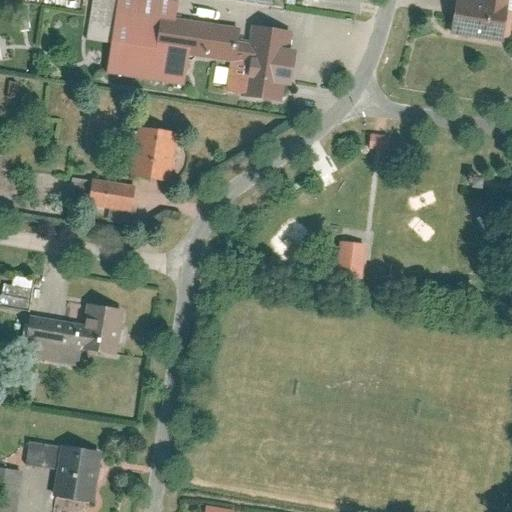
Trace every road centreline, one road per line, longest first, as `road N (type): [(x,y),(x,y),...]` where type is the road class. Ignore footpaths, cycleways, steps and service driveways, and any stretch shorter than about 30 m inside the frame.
road 1 (residential): [(185,265),(220,202),(336,118),(359,92)]
road 2 (residential): [(151,511),(185,265)]
road 3 (residential): [(185,265),(0,231)]
road 4 (residential): [(359,92),(382,109),(511,130)]
